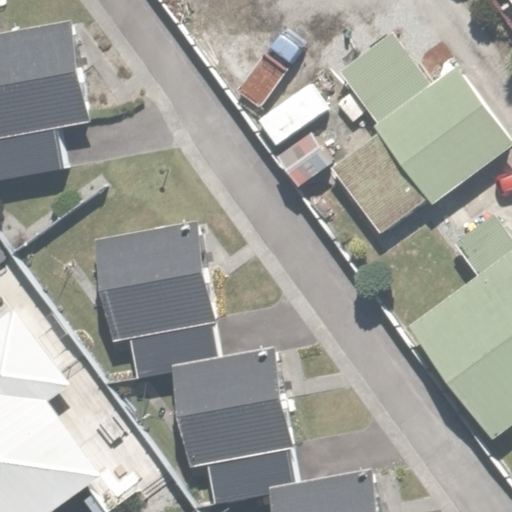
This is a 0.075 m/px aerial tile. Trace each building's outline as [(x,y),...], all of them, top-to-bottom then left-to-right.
[(0,173),(73,165),(67,117),(92,114),(81,18),(0,27),(0,173)] [(405,26),(347,66),(387,123),(341,155),(391,226),(511,142),(511,132),(463,62),(441,78),(405,26)] [(483,272),(414,323),(494,431),(511,417),(511,224),(498,206),(457,236),(483,272)] [(205,224),(111,233),(120,327),(214,318),(205,224)] [(25,298),(0,315),(0,511),(33,511),(108,459),(58,390),(80,374),(25,298)] [(284,345),(179,360),(192,457),(298,441),(284,345)] [(385,511),(380,470),(281,482),(284,511),(385,511)]
